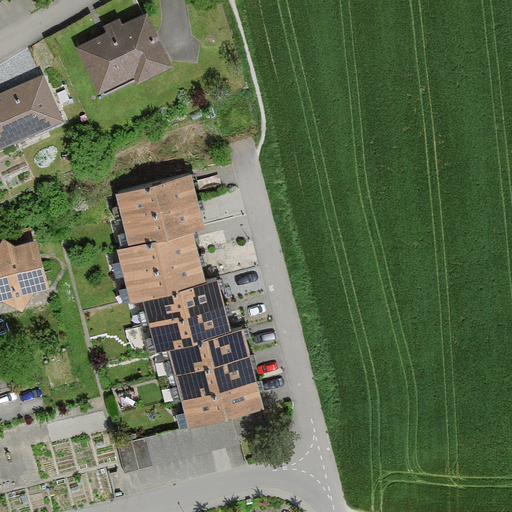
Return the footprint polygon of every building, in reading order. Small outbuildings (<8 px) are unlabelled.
[(168,64),(142,12),(74,47),(97,92),(131,75),(134,81),(168,64)] [(0,146),(56,119),(35,76),(0,93),(0,146)] [(203,284),(189,229),(199,227),(186,175),(113,194),(127,248),(116,251),(129,304),(141,301),(154,353),(166,350),(186,427),(262,407),(242,330),(229,333),(215,281),(203,284)] [(46,289),(33,241),(13,246),(1,241),(0,242),(0,301),(20,313),(31,293),(46,289)] [(232,418),(117,448),(124,474),(238,444),(232,418)]
